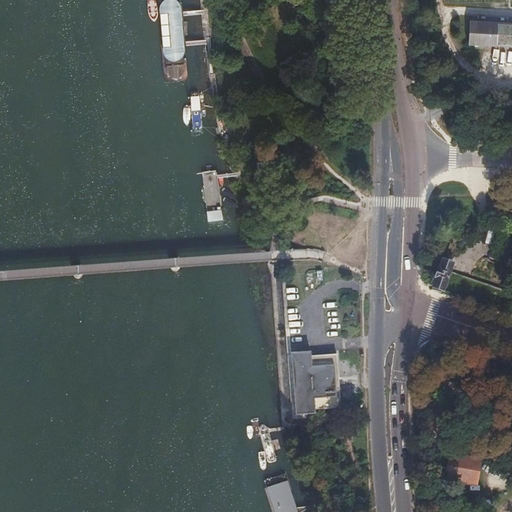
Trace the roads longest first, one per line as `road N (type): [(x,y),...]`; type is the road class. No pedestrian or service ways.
road 1 (primary): [(392,0),(402,135),(394,255)]
road 2 (track): [(229,0),(282,123),(365,205)]
road 3 (primary): [(401,511),(401,310)]
road 4 (primary): [(375,344),(377,443),(389,511)]
road 5 (track): [(511,83),(482,87),(402,135)]
